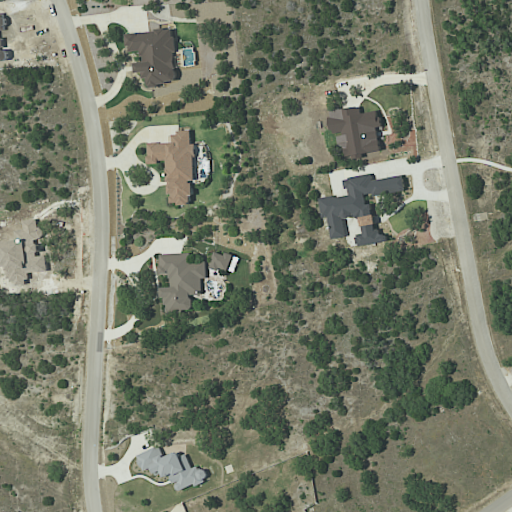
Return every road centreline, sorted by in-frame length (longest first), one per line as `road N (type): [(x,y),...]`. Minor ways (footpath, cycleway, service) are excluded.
road 1 (residential): [(56,0),(90,96),(100,166),(93,511)]
road 2 (residential): [(421,0),(482,332),(511,403)]
